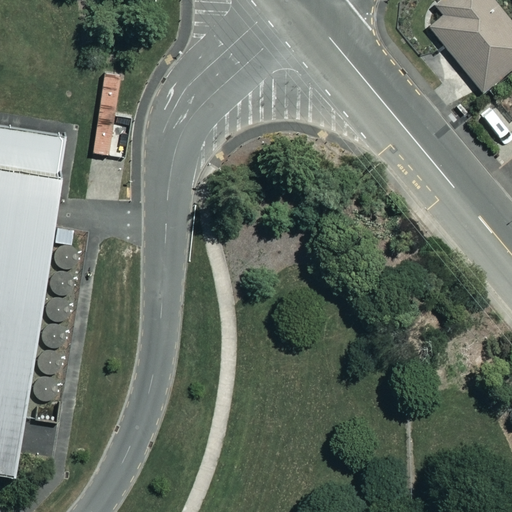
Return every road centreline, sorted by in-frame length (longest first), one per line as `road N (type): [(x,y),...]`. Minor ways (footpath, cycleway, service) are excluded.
road 1 (residential): [(90,511),(116,473),(151,382),(169,176),(182,127),(193,108),(308,9)]
road 2 (tertiary): [(308,9),(511,256)]
